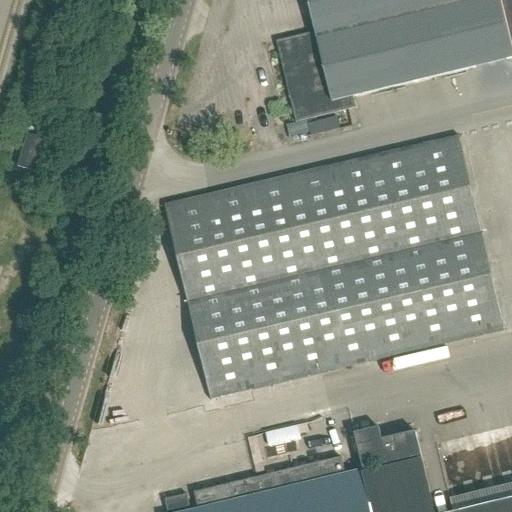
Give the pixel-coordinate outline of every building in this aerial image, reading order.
[(511,0),(306,0),(315,33),(336,28),(353,98),(511,59),(511,0)] [(295,123),(356,109),(353,98),(336,28),(315,33),(276,42),(295,123)] [(36,175),(46,143),(28,138),(18,170),(36,175)] [(164,208),(210,402),(503,332),(457,138),(164,208)] [(363,474),(363,476),(421,462),(414,433),(380,441),(377,428),(352,434),(361,475),(363,474)] [(371,511),(363,476),(363,474),(361,475),(344,479),(340,461),(197,495),(201,511),(371,511)] [(371,511),(511,511),(511,486),(449,502),(451,511),(432,511),(421,462),(363,476),(371,511)] [(170,511),(175,511),(193,508),(189,495),(167,500),(170,511)]
